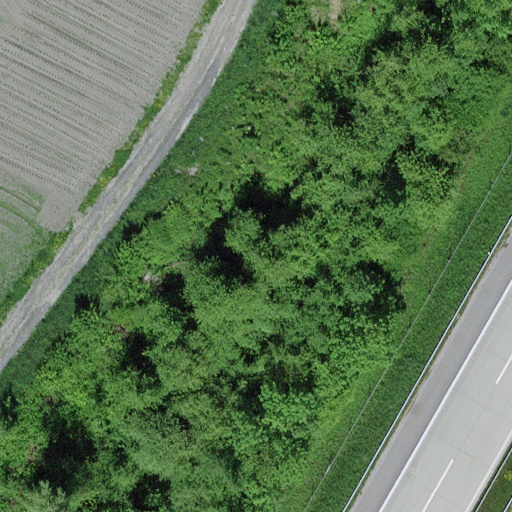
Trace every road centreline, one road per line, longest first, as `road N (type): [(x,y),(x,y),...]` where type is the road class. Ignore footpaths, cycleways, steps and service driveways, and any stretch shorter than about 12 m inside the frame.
road 1 (track): [(0,322),(234,0)]
road 2 (motorway): [(511,345),(417,511)]
